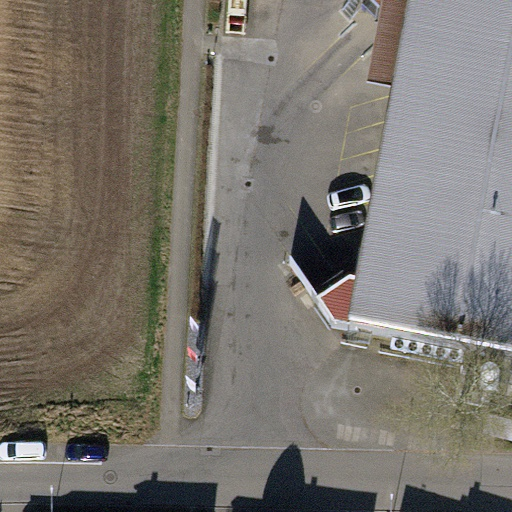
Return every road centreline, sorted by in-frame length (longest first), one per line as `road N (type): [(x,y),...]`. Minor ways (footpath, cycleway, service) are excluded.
road 1 (unclassified): [(511,486),(0,473)]
road 2 (unknown): [(282,480),(310,0)]
